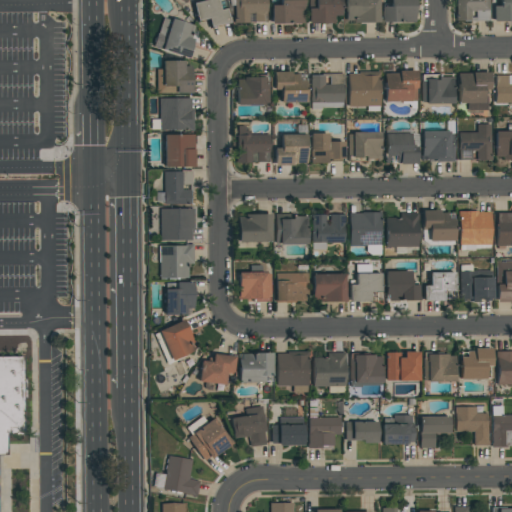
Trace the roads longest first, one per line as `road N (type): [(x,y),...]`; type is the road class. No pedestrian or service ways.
road 1 (primary): [(93,179),(94,511)]
road 2 (residential): [(220,190),(511,187)]
road 3 (residential): [(222,58),(511,50)]
road 4 (residential): [(223,323),(511,329)]
road 5 (residential): [(238,486),(511,480)]
road 6 (residential): [(222,58),(223,323)]
road 7 (primary): [(128,388),(127,178)]
road 8 (primary): [(127,178),(126,0)]
road 9 (primary): [(129,511),(128,388)]
